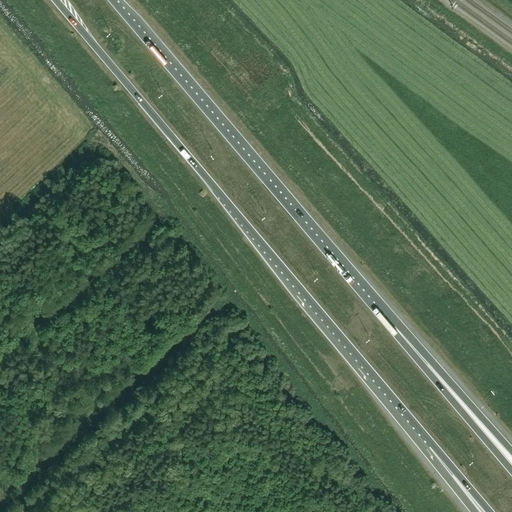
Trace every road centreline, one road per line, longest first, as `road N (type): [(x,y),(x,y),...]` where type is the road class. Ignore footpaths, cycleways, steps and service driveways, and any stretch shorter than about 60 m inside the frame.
road 1 (motorway): [(78,27),(432,445)]
road 2 (motorway): [(391,328),(112,0)]
road 3 (motorway): [(511,471),(391,328)]
road 4 (motorway): [(511,451),(421,349),(391,328)]
